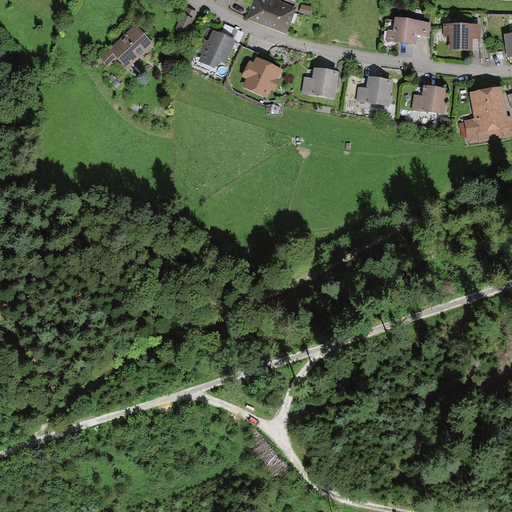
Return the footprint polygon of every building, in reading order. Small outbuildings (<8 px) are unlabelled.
[(287,33),(296,7),(281,2),(281,1),(279,0),(253,0),(246,19),(287,33)] [(313,7),(302,4),(299,12),(311,16),(313,7)] [(197,12),(186,7),(175,30),(187,35),(197,12)] [(419,20),(395,17),(393,30),(387,30),(386,41),(416,45),(417,35),(419,20)] [(431,23),(419,20),(417,35),(429,37),(431,23)] [(481,24),(443,23),(443,36),(449,36),(449,50),(472,51),(472,39),(481,39),(481,24)] [(155,44),(136,24),(99,58),(107,67),(117,58),(127,70),(155,44)] [(225,24),(221,33),(236,40),(235,41),(239,43),(244,33),(225,24)] [(221,33),(213,30),(208,41),(205,40),(199,52),(202,53),(199,61),(215,68),(218,61),(225,64),(235,41),(236,40),(221,33)] [(282,69),(256,57),(254,62),(250,61),(242,77),(247,79),(243,87),(267,99),(271,90),(275,91),(281,79),(278,78),(282,69)] [(339,72),(314,68),(312,78),(304,77),(302,93),(335,99),(339,72)] [(107,78),(116,88),(121,84),(112,74),(107,78)] [(393,80),(368,76),(366,88),(358,87),(356,101),(389,107),(393,80)] [(447,88),(423,85),(422,95),(414,94),(412,110),(443,114),(447,88)] [(502,86),(469,92),(474,119),(464,121),(464,122),(467,137),(469,145),(511,137),(511,119),(511,115),(508,116),(502,86)] [(467,137),(464,122),(459,123),(462,138),(467,137)]
